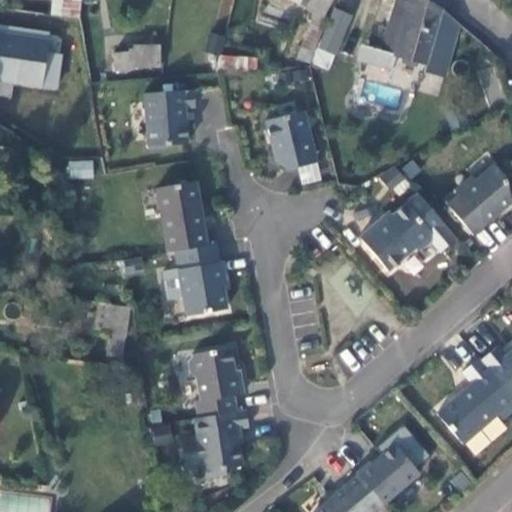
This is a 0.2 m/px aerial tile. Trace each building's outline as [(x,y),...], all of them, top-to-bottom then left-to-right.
[(52,0),(51,16),(78,20),(80,0),(52,0)] [(323,17),(332,0),(302,0),(306,2),(304,7),(314,12),(295,59),(307,63),(317,38),(319,39),(328,19),(323,17)] [(442,9),(427,0),(395,0),(378,51),(426,65),(442,9)] [(334,9),(318,48),(335,55),(350,15),(334,9)] [(48,32),(0,24),(0,82),(40,89),(45,52),(48,32)] [(204,53),(219,57),(224,37),(209,34),(204,53)] [(132,52),(133,68),(160,67),(159,46),(132,46),(132,52)] [(45,52),(40,89),(57,91),(62,55),(45,52)] [(131,68),(133,68),(132,52),(112,53),(113,71),(131,70),(131,68)] [(254,57),(219,57),(214,73),(220,73),(254,70),(254,57)] [(143,94),(148,149),(170,147),(170,145),(187,143),(184,108),(194,107),(193,92),(183,92),(183,90),(143,94)] [(296,167),(316,163),(304,111),(265,120),(275,162),(287,169),(296,167)] [(41,115),(39,130),(68,134),(69,119),(41,115)] [(93,160),(68,159),(67,178),(93,178),(93,160)] [(320,180),(316,163),(296,167),(300,185),(320,180)] [(472,235),(511,202),(504,177),(493,164),(474,180),(471,176),(455,190),(459,195),(446,204),(472,235)] [(395,167),(381,178),(390,190),(393,188),(399,196),(411,186),(395,167)] [(175,251),(206,246),(203,230),(208,229),(204,209),(200,209),(195,182),(156,189),(167,253),(175,251)] [(381,217),(359,236),(388,271),(415,248),(422,249),(431,240),(439,251),(455,238),(417,193),(405,203),(385,221),(381,217)] [(214,244),(206,246),(175,251),(178,269),(161,272),(166,298),(183,296),(186,316),(226,310),(222,285),(225,285),(221,262),(218,263),(214,244)] [(101,283),(99,297),(121,300),(123,286),(101,283)] [(316,311),(311,288),(288,293),(297,337),(318,332),(314,312),(316,311)] [(110,336),(125,337),(126,338),(130,308),(98,304),(94,334),(110,336)] [(123,359),(125,337),(110,336),(107,357),(123,359)] [(498,346),(481,361),(489,371),(511,396),(511,350),(506,356),(498,346)] [(198,418),(237,411),(234,395),(244,394),(241,373),(236,374),(235,366),(231,348),(192,355),(192,356),(188,362),(190,374),(196,378),(200,400),(195,401),(198,418)] [(511,410),(511,396),(489,371),(481,361),(479,358),(462,372),(474,386),(460,398),(458,396),(437,414),(463,445),(498,414),(502,419),(511,410)] [(245,410),(237,411),(198,418),(194,419),(197,436),(180,439),(186,469),(202,466),(204,479),(226,474),(225,469),(242,466),(236,429),(248,427),(245,410)] [(152,444),(171,443),(171,425),(152,425),(152,444)] [(358,476),(382,504),(418,474),(394,445),(371,465),(369,462),(356,474),(358,476)] [(373,511),(382,504),(358,476),(345,487),(343,484),(327,498),(329,500),(315,511),(373,511)]
